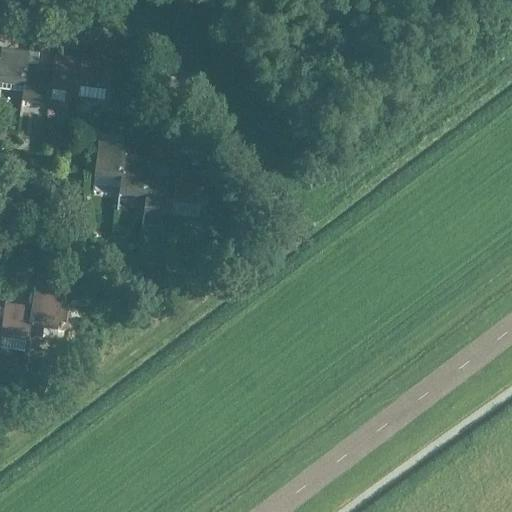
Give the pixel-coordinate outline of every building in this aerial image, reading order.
[(81,59),(78,89),(105,92),(111,48),(83,45),(81,59)] [(1,49),(0,54),(0,86),(23,90),(26,68),(28,52),(1,49)] [(53,71),(49,101),(63,103),(64,92),(77,93),(78,89),(81,59),(55,56),(53,71)] [(23,90),(22,96),(43,99),(43,104),(48,105),(49,101),(53,71),(26,68),(23,90)] [(34,108),(33,118),(55,121),(56,111),(34,108)] [(99,143),(95,170),(116,173),(116,178),(121,179),(124,162),(126,146),(99,143)] [(121,179),(119,193),(141,196),(147,197),(149,180),(151,165),(124,162),(121,179)] [(175,184),(173,202),(199,206),(204,172),(177,168),(175,184)] [(147,197),(145,207),(166,210),(165,216),(171,217),(173,202),(175,184),(149,180),(147,197)] [(175,235),(177,222),(155,218),(153,232),(175,235)] [(31,308),(27,338),(42,340),(43,329),(50,330),(56,331),(57,321),(66,323),(68,304),(59,302),(60,296),(33,292),(31,308)] [(2,319),(0,333),(0,338),(20,342),(27,342),(27,338),(31,308),(4,304),(2,319)]
